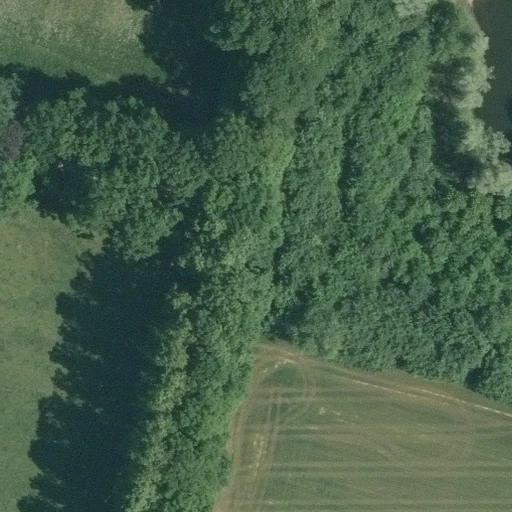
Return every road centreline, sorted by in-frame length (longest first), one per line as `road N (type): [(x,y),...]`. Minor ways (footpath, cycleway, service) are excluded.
road 1 (unclassified): [(158,511),(281,0)]
road 2 (track): [(0,148),(194,193),(229,222)]
